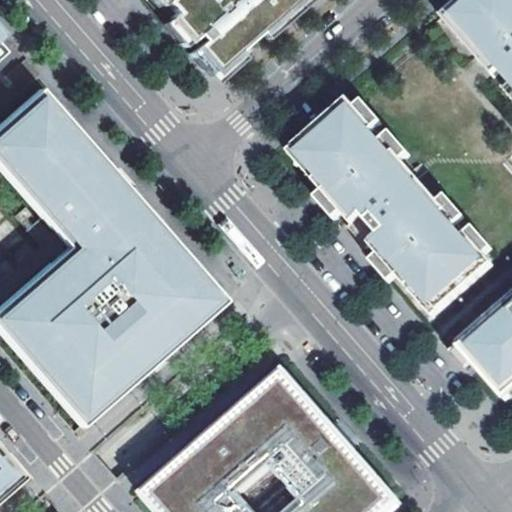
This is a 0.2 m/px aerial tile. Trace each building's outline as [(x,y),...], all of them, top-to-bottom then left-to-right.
[(156,0),(211,61),(225,62),(296,0),(156,0)] [(511,0),(478,0),(469,8),(462,1),(441,19),(494,80),(501,73),(511,85),(511,0)] [(462,0),(462,1),(469,8),(478,0),(462,0)] [(225,62),(211,61),(218,69),(225,62)] [(37,86),(0,119),(0,172),(48,227),(55,221),(71,240),(65,245),(74,256),(57,271),(47,261),(0,302),(0,334),(80,425),(143,368),(129,352),(146,338),(160,353),(224,297),(127,188),(116,198),(100,180),(111,170),(37,86)] [(309,135),(288,154),(351,226),(348,229),(357,239),(367,250),(370,247),(433,319),(493,267),(348,101),(327,119),(345,138),(326,155),(309,135)] [(327,119),(309,135),(326,155),(345,138),(327,119)] [(127,188),(111,170),(100,180),(116,198),(127,188)] [(55,221),(48,227),(54,234),(65,245),(71,240),(55,221)] [(65,245),(47,261),(57,271),(74,256),(65,245)] [(511,302),(459,349),(506,402),(511,396),(511,302)] [(146,338),(129,352),(143,368),(160,353),(146,338)] [(387,511),(400,501),(342,436),(281,367),(138,495),(153,511),(387,511)] [(0,498),(24,478),(0,451),(0,498)]
